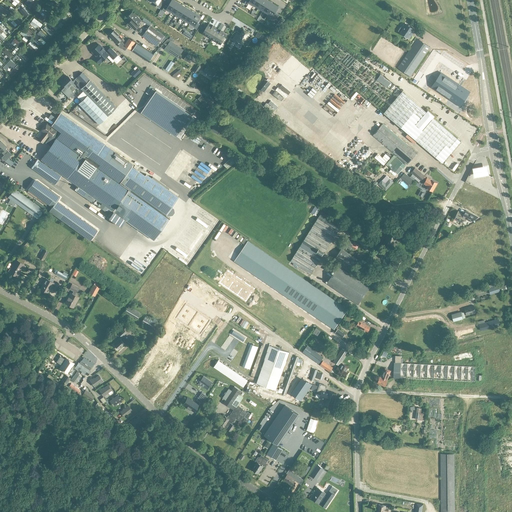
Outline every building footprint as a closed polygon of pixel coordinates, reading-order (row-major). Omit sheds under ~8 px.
[(67,4),(64,7),(71,13),(72,11),(73,12),(74,10),(76,8),(77,6),(70,0),(69,2),(67,4)] [(155,17),(146,12),(146,9),(143,7),(142,8),(129,0),(128,0),(126,3),(136,9),(140,10),(140,12),(144,15),(144,21),(147,23),(148,22),(152,22),(152,25),(159,25),(163,20),(159,18),(155,17)] [(171,0),(167,7),(166,8),(171,11),(176,3),(177,2),(173,0),(171,0)] [(256,0),(253,6),(253,5),(258,8),(263,1),(261,0),(256,0)] [(263,1),(258,8),(262,11),(267,3),(263,1)] [(176,3),(171,11),(172,11),(176,13),(181,6),(176,3)] [(267,3),(262,11),(266,14),(267,14),(271,6),(267,3)] [(25,13),(27,15),(28,16),(30,14),(25,7),(22,4),(20,7),(22,9),(20,11),(23,15),(25,13)] [(1,6),(0,6),(0,9),(8,15),(10,12),(1,6)] [(181,6),(176,13),(180,16),(185,9),(181,6)] [(266,14),(271,17),(272,16),(277,9),(272,6),(271,6),(267,14),(266,14)] [(43,8),(41,11),(49,17),(51,15),(43,8)] [(185,9),(180,16),(185,19),(190,12),(185,9)] [(55,20),(58,22),(61,18),(63,20),(66,17),(60,12),(57,16),(58,17),(55,20)] [(128,23),(129,25),(135,30),(140,25),(138,23),(141,20),(133,12),(127,18),(130,21),(128,23)] [(190,12),(185,19),(189,22),(194,15),(194,14),(190,12)] [(189,22),(188,23),(193,26),(194,24),(199,17),(194,14),(194,15),(189,22)] [(237,15),(234,20),(241,25),(245,19),(237,15)] [(20,23),(15,19),(13,17),(11,19),(9,21),(15,27),(20,23)] [(215,26),(222,30),(226,25),(219,20),(215,26)] [(207,24),(201,34),(210,39),(216,30),(213,28),(214,27),(211,26),(210,27),(207,24)] [(404,28),(401,33),(409,39),(415,30),(405,24),(402,27),(404,28)] [(150,25),(142,36),(157,47),(165,36),(150,25)] [(46,26),(44,29),(51,35),(53,33),(46,26)] [(21,30),(19,33),(27,39),(29,36),(21,30)] [(216,30),(210,39),(219,45),(225,36),(221,33),(222,32),(219,31),(218,32),(216,30)] [(234,34),(230,40),(234,42),(235,40),(240,43),(243,39),(245,40),(248,35),(241,30),(237,36),(234,34)] [(40,31),(37,34),(46,42),(49,39),(40,31)] [(114,31),(109,35),(120,46),(124,41),(114,31)] [(265,36),(258,32),(255,36),(262,41),(265,36)] [(16,39),(15,38),(13,41),(16,44),(16,45),(18,47),(18,46),(19,46),(21,43),(16,39)] [(129,39),(125,46),(130,50),(135,43),(129,39)] [(417,39),(398,68),(410,77),(430,48),(417,39)] [(36,51),(38,48),(31,41),(27,45),(33,51),(35,49),(36,51)] [(183,50),(170,41),(167,46),(165,49),(168,51),(170,49),(180,55),(183,50)] [(137,44),(132,51),(149,62),(154,55),(137,44)] [(115,61),(117,63),(122,59),(110,48),(106,52),(99,45),(93,52),(98,57),(96,59),(100,63),(102,61),(107,57),(109,55),(115,61)] [(13,56),(5,47),(2,51),(10,59),(13,56)] [(21,52),(18,55),(26,62),(29,59),(21,52)] [(188,53),(186,57),(196,64),(198,60),(188,53)] [(155,61),(157,65),(165,61),(162,57),(155,61)] [(127,59),(121,66),(126,71),(132,63),(127,59)] [(16,65),(10,60),(3,68),(6,70),(10,65),(13,68),(16,65)] [(174,63),(171,61),(166,69),(169,71),(174,63)] [(208,65),(204,70),(210,74),(209,75),(212,77),(216,71),(208,65)] [(424,74),(419,71),(412,82),(417,85),(424,74)] [(158,76),(168,82),(171,78),(160,72),(158,76)] [(460,107),(471,91),(441,72),(431,87),(460,107)] [(90,80),(82,73),(77,78),(75,79),(83,87),(90,80)] [(381,74),(377,80),(387,87),(391,82),(381,74)] [(61,81),(62,82),(61,83),(65,87),(61,90),(69,98),(74,93),(72,91),(75,89),(74,88),(71,84),(73,82),(68,76),(64,80),(63,80),(61,81)] [(153,90),(159,83),(154,79),(148,86),(153,90)] [(117,108),(90,80),(83,87),(81,89),(83,91),(77,97),(81,101),(78,104),(99,125),(117,108)] [(187,88),(185,91),(191,93),(193,89),(183,85),(183,87),(187,88)] [(384,113),(442,163),(461,141),(402,91),(384,113)] [(207,96),(200,102),(206,108),(214,101),(209,95),(208,97),(207,96)] [(359,101),(355,106),(356,107),(352,112),(355,114),(363,105),(359,101)] [(356,114),(361,118),(365,113),(360,109),(356,114)] [(46,143),(51,146),(50,147),(41,160),(77,186),(75,190),(84,196),(92,202),(94,198),(101,203),(99,206),(105,210),(107,207),(113,212),(109,218),(121,227),(126,220),(154,241),(171,217),(167,215),(166,214),(178,197),(146,174),(145,176),(132,166),(133,165),(109,148),(60,113),(56,118),(51,114),(48,117),(54,121),(51,125),(57,129),(56,130),(50,137),(46,143)] [(44,133),(39,139),(43,142),(48,135),(50,137),(56,130),(48,124),(42,131),(44,133)] [(213,126),(211,130),(218,134),(221,129),(213,124),(212,125),(213,126)] [(383,124),(373,136),(388,148),(407,165),(417,153),(383,124)] [(1,152),(4,155),(8,151),(5,148),(6,147),(1,142),(0,142),(0,151),(1,152)] [(266,149),(272,154),(276,149),(270,144),(266,149)] [(11,155),(8,151),(4,155),(1,158),(4,162),(11,155)] [(405,165),(394,155),(390,160),(389,158),(385,163),(398,174),(405,165)] [(151,169),(154,164),(146,159),(143,163),(151,169)] [(60,177),(37,160),(31,167),(55,184),(60,177)] [(151,170),(161,178),(168,168),(158,161),(151,170)] [(480,166),(472,168),(474,177),(482,176),(489,175),(488,165),(480,166)] [(425,177),(415,168),(412,172),(413,174),(416,176),(421,181),(425,177)] [(166,171),(163,178),(170,181),(173,173),(170,172),(169,173),(166,171)] [(414,181),(413,180),(410,178),(405,173),(401,177),(411,185),(414,181)] [(192,187),(179,179),(180,177),(175,174),(169,183),(187,194),(192,187)] [(428,178),(424,184),(428,186),(427,188),(433,192),(437,183),(432,180),(428,178)] [(387,191),(394,183),(390,179),(385,184),(382,180),(379,184),(387,191)] [(49,212),(66,223),(90,241),(97,231),(57,202),(60,197),(38,182),(34,183),(28,190),(52,207),(49,212)] [(44,210),(35,203),(15,188),(8,197),(37,219),(44,210)] [(343,224),(322,211),(299,248),(291,261),(311,274),(327,248),(343,224)] [(349,212),(344,217),(347,221),(353,216),(349,212)] [(458,212),(454,219),(462,223),(464,221),(465,221),(466,219),(467,219),(468,217),(466,216),(458,212)] [(379,230),(386,218),(381,214),(373,226),(379,230)] [(350,225),(347,230),(365,242),(368,237),(350,225)] [(389,242),(388,244),(392,246),(393,244),(397,236),(398,237),(399,235),(394,232),(392,231),(390,234),(392,235),(388,242),(389,242)] [(352,246),(354,242),(346,236),(343,240),(352,246)] [(242,251),(234,262),(255,276),(273,289),(333,330),(348,309),(268,254),(249,241),(242,251)] [(341,248),(333,253),(337,259),(345,253),(341,248)] [(45,259),(48,252),(49,252),(44,249),(39,258),(44,261),(45,259)] [(390,257),(384,253),(381,258),(388,262),(388,261),(390,263),(388,266),(396,270),(399,264),(394,262),(395,261),(390,258),(390,257)] [(20,254),(17,260),(23,264),(26,258),(20,254)] [(341,258),(338,264),(353,273),(356,267),(341,258)] [(23,264),(17,260),(16,260),(11,268),(12,269),(10,273),(17,277),(24,265),(23,264)] [(339,266),(327,284),(358,305),(370,288),(339,266)] [(365,276),(363,280),(368,283),(370,279),(370,278),(371,275),(373,273),(375,269),(370,267),(367,272),(368,273),(366,276),(365,276)] [(58,271),(56,274),(56,275),(65,280),(67,277),(62,274),(58,271)] [(234,293),(242,280),(229,272),(221,284),(234,293)] [(46,279),(40,290),(48,294),(52,286),(55,288),(54,289),(58,291),(61,284),(58,283),(56,285),(46,279)] [(247,302),(256,289),(242,280),(234,293),(247,302)] [(71,293),(65,303),(73,308),(79,298),(75,296),(79,288),(72,284),(70,289),(74,291),(72,294),(71,293)] [(100,287),(99,287),(94,284),(89,293),(95,296),(100,287)] [(500,290),(499,287),(498,286),(489,289),(491,294),(507,289),(506,286),(503,287),(504,289),(500,290)] [(176,318),(188,327),(198,312),(186,304),(176,318)] [(129,306),(125,312),(137,319),(141,313),(129,306)] [(474,306),(465,308),(466,316),(476,313),(474,306)] [(351,309),(349,312),(358,318),(360,315),(351,309)] [(200,335),(210,320),(198,312),(188,327),(200,335)] [(461,312),(452,315),(454,322),(463,319),(461,312)] [(300,313),(298,316),(308,322),(310,320),(300,313)] [(145,316),(142,322),(152,328),(157,320),(154,318),(153,321),(145,316)] [(484,321),(478,322),(481,331),(500,326),(499,320),(485,323),(484,321)] [(359,321),(356,326),(360,329),(364,331),(365,330),(368,332),(370,327),(367,326),(367,325),(359,321)] [(470,326),(452,330),(453,336),(472,332),(470,326)] [(321,331),(316,328),(313,333),(318,336),(321,331)] [(117,332),(114,334),(116,336),(117,338),(120,336),(121,338),(127,333),(123,329),(118,333),(117,332)] [(345,334),(338,329),(335,333),(342,338),(345,334)] [(326,349),(328,346),(315,338),(313,341),(326,349)] [(120,339),(114,345),(119,349),(125,344),(123,343),(125,341),(123,340),(122,341),(120,339)] [(331,352),(337,342),(333,339),(327,350),(331,352)] [(270,346),(257,383),(276,390),(290,353),(270,346)] [(307,346),(303,353),(319,364),(323,358),(307,346)] [(342,349),(336,359),(333,362),(339,366),(348,353),(342,349)] [(471,351),(451,355),(452,361),(472,358),(471,351)] [(46,361),(48,363),(55,357),(52,355),(46,361)] [(73,368),(74,366),(73,365),(74,363),(66,357),(65,359),(60,356),(56,362),(61,365),(59,368),(67,374),(68,373),(71,375),(75,370),(73,368)] [(296,356),(282,394),(286,395),(299,357),(296,356)] [(89,370),(91,368),(81,361),(79,363),(78,363),(75,367),(88,375),(91,371),(90,371),(89,370)] [(323,361),(320,365),(327,370),(330,365),(323,361)] [(161,372),(155,366),(144,376),(150,383),(156,377),(158,379),(161,377),(159,375),(161,372)] [(344,371),(341,369),(338,367),(336,370),(339,372),(337,375),(341,377),(341,376),(345,378),(347,373),(346,372),(344,371)] [(385,368),(381,378),(387,380),(391,371),(385,368)] [(80,376),(77,374),(76,373),(71,380),(76,384),(82,377),(80,376)] [(63,389),(71,378),(65,375),(58,386),(63,389)] [(91,379),(89,380),(94,386),(102,380),(99,375),(92,380),(91,379)] [(211,382),(203,376),(200,381),(208,387),(211,382)] [(387,380),(381,378),(380,377),(378,383),(387,387),(389,384),(386,383),(388,380),(387,380)] [(303,378),(292,394),(301,400),(312,384),(303,378)] [(71,383),(69,386),(78,393),(80,390),(71,383)] [(333,407),(337,394),(329,391),(329,392),(325,391),(327,386),(320,384),(316,397),(326,400),(325,404),(333,407)] [(101,388),(99,390),(103,396),(111,390),(108,385),(102,389),(101,388)] [(231,408),(233,405),(242,392),(234,386),(223,403),(231,408)] [(86,390),(82,395),(91,401),(94,397),(91,395),(92,394),(86,390)] [(206,396),(201,393),(198,398),(203,401),(206,396)] [(274,404),(270,402),(271,400),(258,394),(257,396),(267,401),(265,405),(272,409),(274,404)] [(112,399),(109,401),(113,407),(122,400),(118,395),(114,398),(113,397),(112,398),(112,399)] [(187,397),(183,404),(194,412),(199,405),(187,397)] [(123,410),(120,412),(124,417),(132,411),(128,405),(124,409),(124,408),(122,409),(123,410)] [(235,406),(233,405),(231,408),(233,410),(227,418),(225,416),(220,424),(231,432),(231,431),(235,426),(232,424),(233,422),(234,423),(237,419),(244,424),(245,422),(249,424),(251,421),(247,418),(247,419),(250,413),(248,412),(247,412),(242,409),(239,413),(240,411),(239,411),(240,410),(235,407),(235,406)] [(299,415),(285,405),(264,435),(278,445),(299,415)] [(417,408),(416,418),(419,419),(419,420),(424,421),(425,414),(421,413),(421,408),(417,408)] [(132,420),(130,422),(135,428),(143,422),(139,416),(135,419),(133,420),(132,420)] [(311,418),(307,430),(314,432),(317,421),(311,418)] [(319,418),(317,423),(321,424),(319,430),(324,432),(325,429),(331,432),(334,424),(330,423),(331,421),(326,420),(326,421),(322,420),(322,419),(319,418)] [(315,440),(305,434),(302,439),(312,446),(315,440)] [(312,446),(302,439),(299,444),(309,451),(312,446)] [(283,450),(283,449),(273,443),(267,454),(276,460),(283,450)] [(454,511),(454,454),(441,454),(441,511),(454,511)] [(257,463),(253,470),(259,473),(261,470),(268,460),(261,455),(259,458),(258,457),(255,462),(257,463)] [(318,465),(316,468),(311,476),(317,480),(325,469),(318,465)] [(295,480),(298,482),(301,485),(304,480),(301,478),(292,472),(289,470),(286,474),(287,474),(284,479),(292,485),(295,480)] [(319,488),(312,499),(319,503),(324,496),(327,498),(326,499),(329,501),(333,495),(330,493),(329,495),(319,488)]
